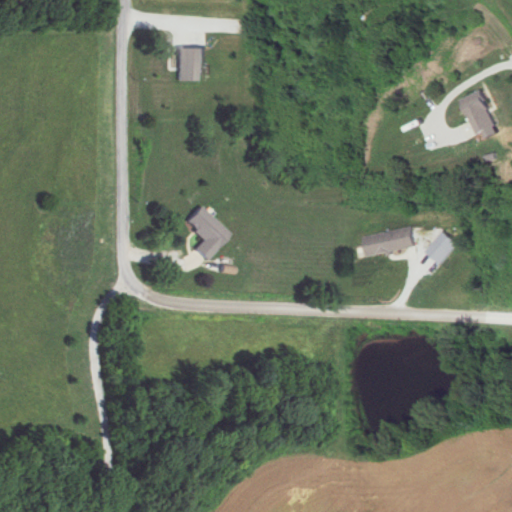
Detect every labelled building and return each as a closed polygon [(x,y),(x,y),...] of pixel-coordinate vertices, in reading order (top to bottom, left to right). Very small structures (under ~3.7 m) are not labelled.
[(176,82),(198,82),(198,49),(176,49),(176,82)] [(460,101),(477,135),(495,126),(478,92),(460,101)] [(202,240),(192,249),(203,260),(229,236),(200,206),(184,221),(202,240)] [(411,247),(407,226),(359,236),(364,257),(411,247)] [(423,253),(440,264),(454,241),(437,231),(423,253)]
